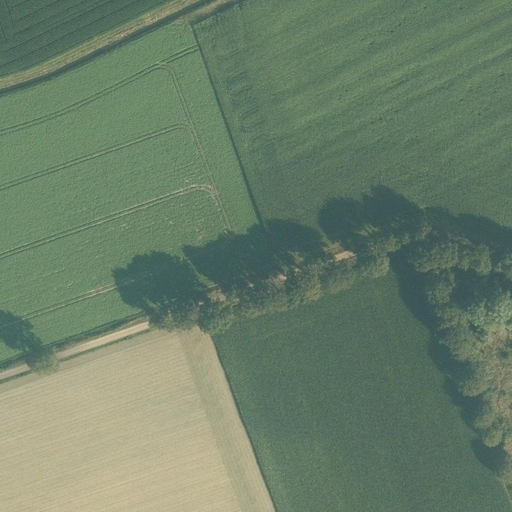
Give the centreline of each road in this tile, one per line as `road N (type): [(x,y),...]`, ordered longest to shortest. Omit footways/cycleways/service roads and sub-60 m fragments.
road 1 (track): [(0,376),(410,232),(511,260)]
road 2 (track): [(0,83),(188,0)]
